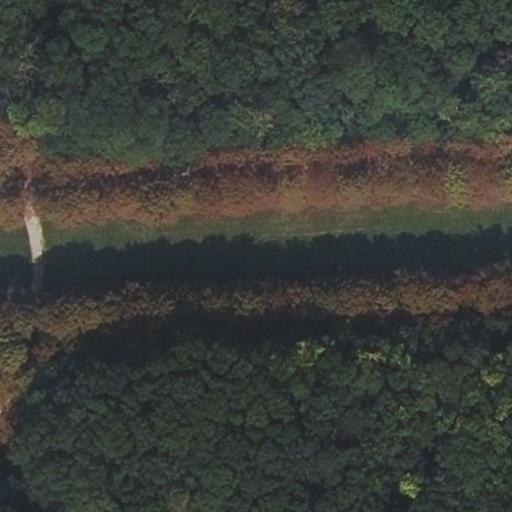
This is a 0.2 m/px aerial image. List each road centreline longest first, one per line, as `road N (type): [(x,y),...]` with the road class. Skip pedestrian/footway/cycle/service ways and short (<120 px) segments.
road 1 (track): [(0,180),(50,166),(511,137)]
road 2 (track): [(511,314),(19,345)]
road 3 (track): [(0,384),(31,290),(28,233),(0,164)]
